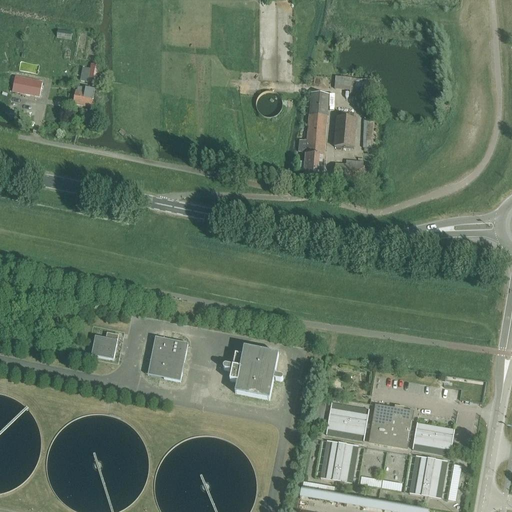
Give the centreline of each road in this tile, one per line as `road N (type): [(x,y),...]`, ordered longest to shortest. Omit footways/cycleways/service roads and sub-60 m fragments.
road 1 (tertiary): [(439,230),(351,241),(0,170)]
road 2 (unclassified): [(484,500),(511,334)]
